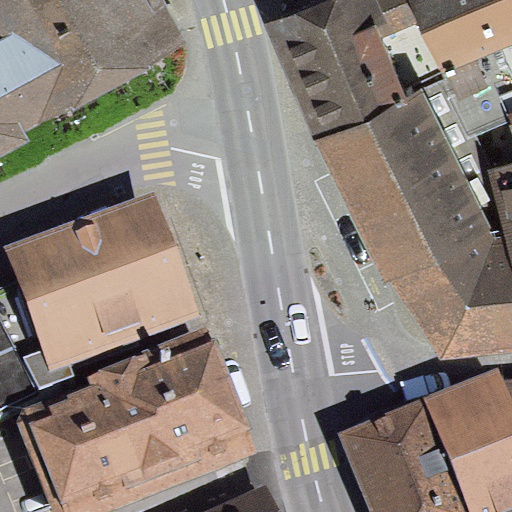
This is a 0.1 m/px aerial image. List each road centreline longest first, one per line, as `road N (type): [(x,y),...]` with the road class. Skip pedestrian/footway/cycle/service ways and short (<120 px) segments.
road 1 (residential): [(0,220),(171,150),(256,164)]
road 2 (residential): [(511,366),(293,377)]
road 3 (tertiary): [(293,377),(256,164)]
road 4 (tertiary): [(256,164),(224,0)]
road 5 (tertiary): [(325,511),(293,377)]
